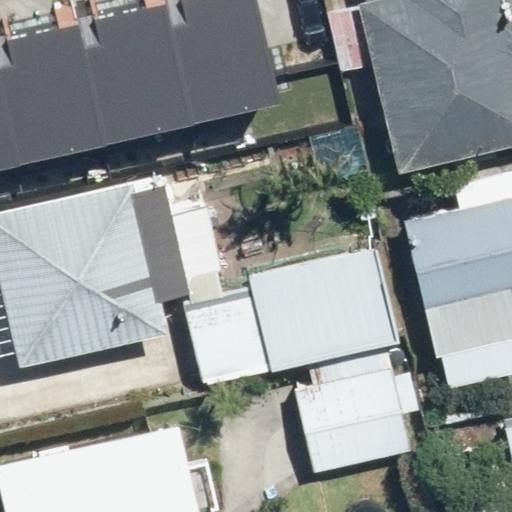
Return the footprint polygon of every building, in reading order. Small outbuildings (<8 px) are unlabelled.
[(0,165),(275,103),(251,0),(175,0),(0,40),(0,165)] [(511,0),(359,0),(397,163),(511,136),(511,0)] [(458,197),(403,211),(446,380),(511,363),(511,163),(453,179),(458,197)] [(162,297),(191,290),(162,167),(0,205),(0,316),(11,364),(169,327),(162,297)] [(247,289),(267,362),(400,327),(377,238),(243,273),(247,289)] [(267,362),(247,289),(183,306),(202,379),(267,362)] [(311,469),(409,444),(401,412),(419,407),(410,368),(391,373),(388,357),(289,382),(311,469)] [(200,511),(177,414),(0,457),(0,511),(200,511)] [(511,420),(502,423),(511,468),(511,420)]
